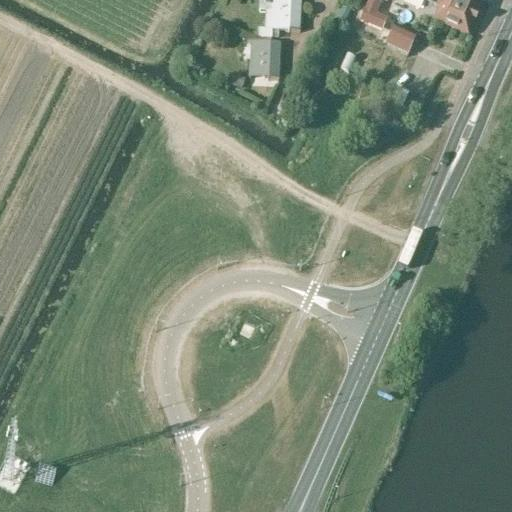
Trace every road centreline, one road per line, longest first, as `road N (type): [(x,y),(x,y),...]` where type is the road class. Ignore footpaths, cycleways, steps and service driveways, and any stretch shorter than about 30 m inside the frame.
road 1 (unclassified): [(380,330),(268,284),(224,285),(198,299),(172,332),(163,370),(193,464),(196,511)]
road 2 (track): [(0,19),(344,216)]
road 3 (primary): [(304,499),(380,330)]
road 4 (primary): [(434,204),(469,149),(494,67)]
road 5 (primary): [(494,67),(456,130),(434,204)]
road 6 (primary): [(380,330),(434,204)]
